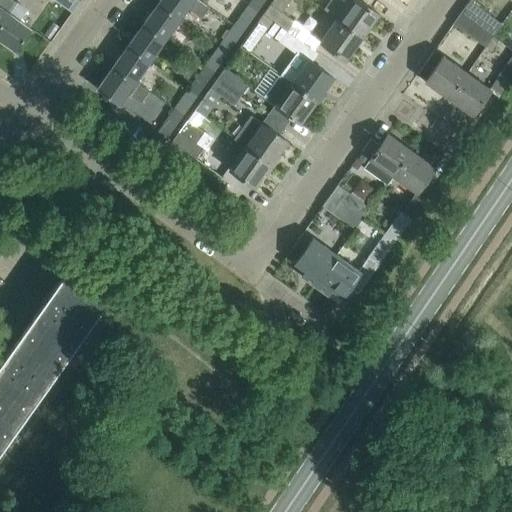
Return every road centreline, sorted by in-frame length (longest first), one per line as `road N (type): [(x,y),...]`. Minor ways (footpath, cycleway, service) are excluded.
road 1 (secondary): [(283,511),(511,178)]
road 2 (residential): [(248,258),(272,239),(443,0)]
road 3 (residential): [(0,311),(105,167)]
road 4 (residential): [(238,258),(105,167)]
road 5 (residential): [(27,110),(106,0)]
